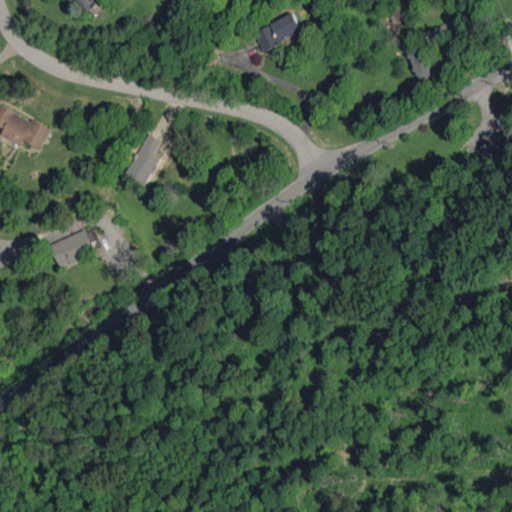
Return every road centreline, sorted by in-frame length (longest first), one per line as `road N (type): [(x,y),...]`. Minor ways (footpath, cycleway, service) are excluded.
road 1 (tertiary): [(0,409),(291,191),(511,67)]
road 2 (residential): [(319,174),(275,121),(62,70),(23,46),(0,9)]
